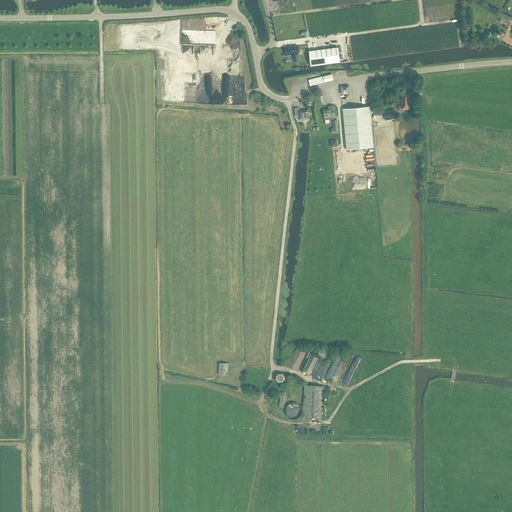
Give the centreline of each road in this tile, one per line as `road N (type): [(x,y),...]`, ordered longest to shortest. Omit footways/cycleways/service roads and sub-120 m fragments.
road 1 (tertiary): [(511,62),(370,76),(284,99),(262,87),(254,52)]
road 2 (tertiary): [(254,52),(244,20),(224,9),(0,18)]
road 3 (track): [(320,39),(455,19)]
